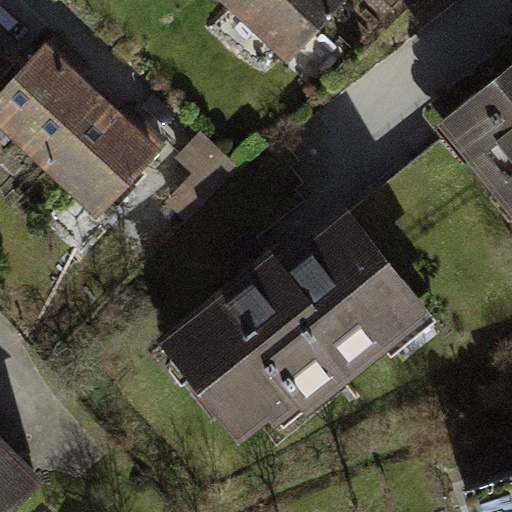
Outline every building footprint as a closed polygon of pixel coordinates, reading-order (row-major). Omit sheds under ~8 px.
[(230,0),(291,57),(345,0),(230,0)] [(106,93),(45,36),(0,85),(0,121),(45,162),(106,93)] [(511,55),(432,119),(511,214),(511,55)] [(162,144),(106,93),(45,162),(96,213),(162,144)] [(239,166),(201,130),(177,155),(193,170),(163,201),(183,222),(239,166)] [(267,241),(152,334),(241,438),(273,413),(282,424),(436,308),(347,194),(278,253),(267,241)] [(0,511),(4,511),(39,477),(0,438),(0,511)] [(511,511),(511,468),(460,484),(469,511),(511,511)]
